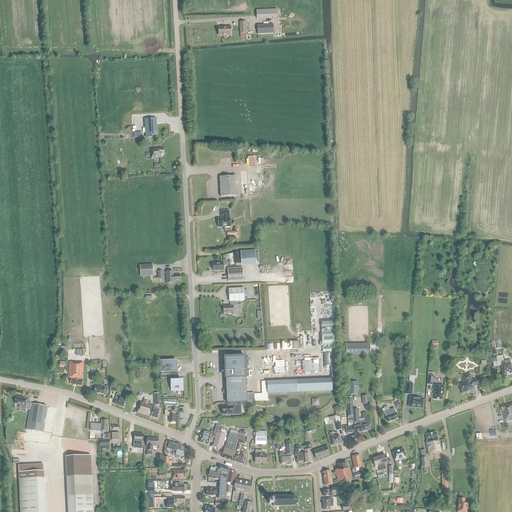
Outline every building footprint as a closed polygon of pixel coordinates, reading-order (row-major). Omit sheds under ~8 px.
[(277,17),(277,9),(255,10),(255,18),(277,17)] [(273,34),(273,24),(257,25),(258,34),(273,34)] [(218,28),(218,36),(222,35),(222,36),(231,35),(231,26),(222,27),(218,28)] [(215,102),(217,128),(280,124),(279,98),(215,102)] [(157,136),(156,118),(145,119),(146,137),(157,136)] [(151,149),(151,158),(160,158),(160,154),(164,154),(163,149),(160,149),(160,148),(151,149)] [(232,177),(219,178),(220,197),(236,196),(235,175),(232,175),(232,177)] [(218,220),(218,228),(230,227),(230,219),(229,219),(228,212),(221,212),(221,219),(218,220)] [(223,263),(212,263),(213,271),(223,270),(223,266),(227,266),(226,260),(223,260),(223,263)] [(139,265),(140,276),(152,276),(152,265),(139,265)] [(242,268),(227,269),(228,281),(243,280),(242,268)] [(180,281),(180,275),(172,275),(172,271),(165,272),(166,283),(173,283),(173,281),(180,281)] [(229,306),(223,306),(223,313),(227,313),(227,314),(233,314),(233,315),(237,316),(238,311),(240,311),(241,305),(237,305),(237,301),(244,301),(244,288),(228,289),(229,302),(230,302),(230,306),(229,306)] [(371,354),(371,344),(346,344),(346,355),(371,354)] [(226,390),(223,391),(223,393),(226,393),(226,395),(227,403),(230,403),(238,402),(241,402),(247,402),(247,399),(247,393),(246,387),(246,378),(245,357),(225,358),(225,373),(225,378),(226,378),(226,379),(226,390)] [(303,373),(316,372),(316,360),(303,361),(303,373)] [(502,366),(504,375),(511,373),(511,370),(511,367),(511,365),(511,364),(510,360),(501,361),(502,366)] [(176,361),(161,362),(162,372),(177,371),(176,361)] [(71,378),(70,384),(82,386),(83,381),(80,380),(80,379),(82,379),(83,363),(69,362),(68,378),(71,378)] [(467,391),(473,389),(472,386),(479,385),(478,379),(472,380),(470,374),(461,376),(463,384),(460,385),(462,393),(467,392),(467,391)] [(267,394),(332,391),(332,379),(267,381),(267,393),(267,394)] [(94,393),(103,394),(103,395),(106,396),(108,387),(104,386),(105,385),(104,385),(104,381),(99,381),(98,384),(95,384),(94,393)] [(171,382),(172,395),(172,391),(179,390),(179,388),(182,388),(182,395),(183,395),(182,381),(171,381),(171,382)] [(357,382),(349,382),(349,390),(358,390),(357,382)] [(433,394),(434,395),(434,399),(442,400),(442,395),(443,395),(444,386),(434,385),(433,394)] [(262,394),(254,394),(255,402),(268,401),(267,394),(267,393),(262,394)] [(30,405),(29,404),(30,400),(26,399),(16,397),(15,404),(19,404),(19,408),(29,410),(26,430),(43,432),(45,423),(44,423),(44,420),(45,420),(47,407),(31,404),(30,405)] [(125,400),(116,397),(113,404),(123,408),(125,403),(124,403),(125,400)] [(410,397),(409,407),(422,408),(423,399),(410,397)] [(140,402),(136,413),(149,417),(149,416),(157,418),(160,410),(155,408),(156,407),(155,406),(148,404),(148,401),(144,399),(143,403),(140,402)] [(226,407),(222,407),(222,414),(232,414),(232,415),(239,415),(241,415),(241,414),(239,415),(238,406),(241,406),(241,405),(253,404),(253,402),(247,402),(241,402),(238,402),(230,403),(227,403),(227,407),(226,407)] [(502,412),(504,421),(511,418),(511,403),(501,407),(502,412)] [(385,417),(388,423),(398,418),(396,413),(394,408),(389,410),(387,406),(383,408),(385,412),(384,412),(386,417),(385,417)] [(175,422),(175,415),(173,415),(173,412),(167,412),(167,410),(164,410),(164,416),(169,416),(169,422),(175,422)] [(353,410),(353,416),(353,423),(359,423),(359,422),(360,422),(361,431),(362,431),(370,430),(369,425),(371,425),(370,417),(366,417),(365,413),(362,413),(363,419),(358,419),(358,410),(353,410)] [(351,425),(351,426),(346,427),(347,434),(352,433),(352,431),(354,431),(354,433),(361,431),(360,422),(359,422),(359,423),(353,423),(353,425),(351,425)] [(304,427),(306,433),(316,430),(314,424),(304,427)] [(216,425),(213,437),(215,438),(213,445),(221,447),(225,434),(218,432),(220,426),(216,425)] [(115,426),(112,426),(112,427),(110,427),(110,432),(110,433),(110,434),(110,441),(119,441),(118,434),(118,432),(119,432),(119,426),(115,426)] [(233,450),(238,435),(239,432),(231,430),(230,433),(225,447),(233,450)] [(199,442),(208,445),(210,437),(211,437),(212,433),(207,432),(207,433),(202,431),(200,437),(201,437),(199,442)] [(266,432),(256,432),(256,444),(266,445),(266,432)] [(438,441),(436,432),(425,435),(427,442),(425,442),(428,454),(442,451),(439,440),(438,441)] [(133,442),(133,447),(142,448),(143,444),(143,443),(143,435),(134,434),(133,442)] [(339,435),(334,437),(333,434),(330,434),(330,436),(330,438),(332,446),(336,445),(336,444),(341,443),(340,440),(339,435)] [(147,446),(147,455),(151,455),(152,451),(152,446),(158,446),(159,439),(147,438),(146,446),(147,446)] [(279,457),(280,457),(281,465),(286,465),(286,466),(292,465),(291,454),(293,454),(292,441),(286,442),(287,455),(284,455),(283,453),(279,453),(279,457)] [(182,457),(183,456),(184,455),(184,454),(184,453),(185,449),(184,447),(181,447),(181,446),(169,442),(167,449),(174,451),(172,455),(175,456),(175,457),(177,457),(178,457),(178,456),(182,457)] [(297,458),(297,464),(303,463),(303,464),(307,463),(306,453),(302,454),(302,453),(300,453),(301,448),(302,448),(302,447),(296,446),(295,456),(297,458)] [(224,447),(221,458),(232,461),(235,451),(233,450),(225,447),(224,447)] [(313,451),(316,459),(328,455),(326,447),(313,451)] [(406,459),(403,449),(392,453),(395,461),(397,461),(398,462),(402,461),(403,463),(406,461),(406,459)] [(255,463),(266,463),(266,455),(262,455),(262,450),(255,450),(255,463)] [(361,466),(358,454),(352,456),(354,468),(361,466)] [(90,455),(65,457),(67,497),(92,495),(91,475),(90,455)] [(379,457),(383,470),(386,469),(384,464),(387,462),(385,455),(379,457)] [(383,470),(379,457),(372,459),(375,467),(378,465),(380,471),(383,470)] [(338,469),(334,470),(338,483),(351,479),(347,466),(345,462),(344,462),(337,464),(338,469)] [(226,493),(226,486),(226,483),(225,483),(229,469),(218,465),(217,469),(216,469),(215,472),(210,471),(208,477),(219,480),(219,483),(218,483),(217,498),(225,499),(226,493)] [(171,470),(172,480),(184,479),(185,479),(184,471),(179,471),(179,470),(171,470)] [(43,471),(18,472),(19,479),(44,478),(43,471)] [(226,482),(234,483),(236,472),(228,471),(226,482)] [(324,472),(323,472),(324,486),(332,485),(330,471),(324,472)] [(45,511),(44,478),(19,479),(20,511),(45,511)] [(236,480),(234,487),(236,488),(235,492),(241,493),(238,507),(244,508),(243,511),(250,511),(253,503),(247,502),(249,491),(250,491),(251,483),(236,480)] [(170,481),(170,491),(176,491),(184,491),(184,490),(184,488),(184,485),(180,485),(180,481),(175,481),(170,481)] [(331,490),(323,490),(324,496),(335,495),(335,491),(339,490),(338,486),(331,486),(331,490)] [(93,511),(92,495),(67,497),(68,511),(93,511)] [(167,498),(167,508),(173,508),(173,504),(176,504),(176,503),(179,503),(179,502),(184,502),(184,497),(181,497),(181,496),(176,496),(176,497),(173,497),(173,498),(167,498)] [(294,496),(273,496),(273,499),(269,499),(269,504),(273,504),(273,506),(294,506),(297,503),(297,498),(294,496)] [(332,499),(331,499),(323,499),(323,510),(330,510),(330,507),(333,507),(332,499)] [(464,503),(465,499),(459,499),(458,502),(457,511),(467,511),(468,504),(464,503)]
